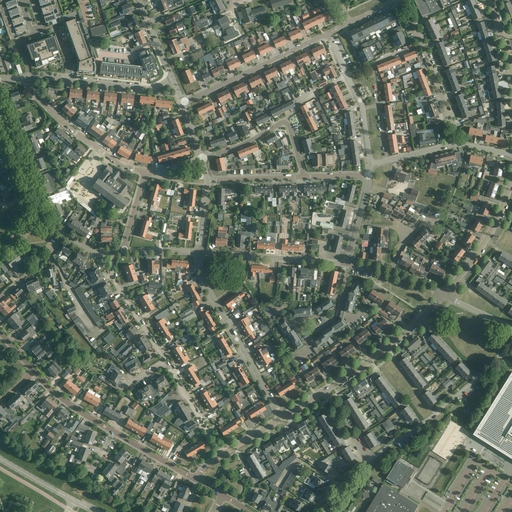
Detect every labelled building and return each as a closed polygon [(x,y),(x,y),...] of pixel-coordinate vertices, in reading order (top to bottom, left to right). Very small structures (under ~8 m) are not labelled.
[(0,11),(1,15),(5,13),(3,9),(7,7),(8,12),(12,11),(11,7),(17,5),(15,0),(14,0),(0,5),(0,11)] [(184,4),(182,0),(178,0),(160,8),(162,12),(169,9),(177,6),(177,7),(184,4)] [(210,0),(211,1),(209,2),(212,8),(214,7),(222,4),(220,1),(221,1),(220,0),(210,0)] [(280,7),(277,0),(273,0),(270,1),(273,10),(280,7)] [(423,18),(441,10),(438,2),(437,0),(417,0),(415,1),(423,18)] [(449,0),(437,0),(438,2),(441,10),(451,5),(451,3),(449,0)] [(464,10),(476,5),(474,0),(470,0),(466,2),(467,4),(463,6),(464,9),(464,10)] [(506,12),(511,9),(511,5),(511,6),(510,2),(503,5),(506,12)] [(61,12),(58,3),(55,5),(51,6),(48,7),(41,9),(43,14),(49,12),(50,15),(54,14),(52,10),(56,8),(58,13),(61,12)] [(129,4),(117,9),(119,13),(123,12),(124,15),(133,11),(129,4)] [(214,7),(212,8),(215,15),(217,13),(219,13),(220,15),(223,14),(222,11),(225,10),(223,6),(222,4),(214,7)] [(324,5),(322,6),(322,7),(324,6),(327,12),(324,14),(327,20),(333,17),(330,11),(328,7),(327,4),(324,5)] [(476,5),(465,10),(467,13),(470,12),(472,14),(479,11),(476,5)] [(196,13),(193,6),(187,9),(190,16),(196,13)] [(264,7),(258,9),(260,17),(267,15),(264,7)] [(18,8),(12,11),(8,12),(5,13),(1,15),(4,23),(8,22),(6,17),(10,16),(11,20),(15,19),(14,16),(20,14),(18,8)] [(254,21),(254,20),(251,11),(250,8),(242,11),(244,19),(243,19),(245,24),(254,21)] [(254,20),(260,17),(258,9),(251,11),(254,20)] [(305,14),(311,28),(316,25),(314,19),(311,20),(307,11),(304,12),(305,14)] [(479,11),(472,14),(474,21),(482,17),(479,11)] [(61,12),(58,13),(54,14),(50,15),(44,18),(45,23),(52,21),(53,25),(48,27),(57,24),(55,19),(59,18),(61,22),(64,21),(61,12)] [(391,12),(386,15),(390,25),(391,25),(396,22),(395,20),(396,19),(394,15),(393,16),(391,12)] [(173,16),(165,19),(166,23),(167,25),(173,23),(175,22),(174,20),(179,18),(178,15),(177,14),(173,16)] [(305,30),(311,28),(305,14),(302,16),(305,23),(303,24),(305,30)] [(327,20),(324,14),(319,16),(322,22),(327,20)] [(123,19),(122,15),(116,18),(109,21),(110,23),(110,24),(114,23),(123,19)] [(195,22),(197,26),(207,21),(209,20),(208,18),(205,17),(200,20),(197,15),(193,17),(195,22)] [(390,25),(386,15),(381,17),(386,28),(391,26),(391,25),(390,25)] [(221,16),(217,18),(220,24),(217,26),(219,29),(222,27),(228,25),(231,23),(227,16),(223,18),(221,16)] [(322,22),(319,16),(314,19),(316,25),(322,22)] [(21,17),(15,19),(11,20),(8,22),(4,23),(7,32),(11,30),(9,26),(13,24),(14,29),(18,28),(17,24),(23,22),(21,17)] [(135,17),(129,19),(126,21),(129,29),(133,27),(138,25),(135,17)] [(386,28),(381,17),(375,20),(380,30),(381,31),(386,28)] [(294,26),(292,27),(293,29),(293,30),(294,32),(297,38),(303,36),(300,29),(298,27),(301,26),(297,18),(294,19),(298,27),(295,28),(294,26)] [(79,59),(80,62),(89,59),(75,19),(65,23),(66,27),(67,27),(68,29),(67,30),(67,29),(67,30),(68,34),(69,34),(70,33),(71,36),(72,39),(71,39),(70,39),(73,47),(74,46),(76,52),(75,53),(75,52),(75,53),(78,60),(79,59)] [(428,29),(435,25),(432,19),(425,23),(428,29)] [(177,26),(169,29),(170,31),(169,32),(170,34),(171,34),(171,35),(179,32),(179,34),(185,32),(182,25),(183,25),(184,24),(182,20),(175,23),(177,26)] [(380,30),(375,20),(370,22),(375,31),(374,31),(375,32),(380,30)] [(197,26),(195,27),(197,31),(202,28),(209,25),(207,21),(197,26)] [(375,31),(370,22),(365,25),(369,34),(370,34),(374,31),(375,31)] [(479,32),(486,30),(483,22),(473,26),(475,30),(478,29),(479,32)] [(457,27),(455,23),(450,26),(451,28),(453,27),(454,29),(455,31),(451,33),(452,37),(459,34),(457,27)] [(228,24),(222,27),(224,32),(226,31),(228,36),(224,38),(226,42),(239,35),(237,31),(235,32),(233,27),(230,28),(228,24)] [(24,25),(18,28),(14,29),(11,30),(7,32),(10,40),(14,39),(12,34),(16,33),(18,38),(26,35),(26,34),(21,36),(20,33),(26,31),(24,25)] [(104,25),(90,29),(93,37),(94,37),(94,39),(105,35),(105,34),(106,33),(104,25)] [(369,34),(365,25),(360,27),(365,38),(371,36),(370,34),(369,34)] [(438,31),(435,25),(428,29),(431,35),(438,31)] [(205,31),(201,32),(202,33),(204,39),(216,34),(213,27),(205,31)] [(365,38),(360,27),(355,30),(360,41),(365,38)] [(293,30),(288,33),(289,34),(292,41),(297,38),(294,32),(293,30)] [(350,32),(353,40),(350,41),(353,47),(355,43),(360,41),(355,30),(350,32)] [(438,31),(431,35),(434,41),(441,38),(440,35),(442,34),(440,30),(438,31)] [(482,40),(488,38),(486,30),(479,32),(482,40)] [(133,38),(134,41),(144,37),(141,32),(134,34),(133,31),(127,34),(129,40),(133,38)] [(276,35),(277,34),(275,32),(272,33),(273,36),(271,37),(276,48),(282,46),(279,39),(276,35)] [(404,37),(401,32),(390,37),(393,43),(395,42),(404,37)] [(59,50),(54,37),(50,39),(51,40),(47,41),(47,40),(46,38),(34,43),(35,44),(35,46),(32,47),(31,46),(32,46),(31,45),(27,47),(32,60),(33,59),(37,68),(43,65),(42,64),(53,60),(54,61),(54,62),(60,59),(57,51),(59,50)] [(134,48),(130,49),(132,52),(140,48),(146,46),(145,43),(146,43),(144,37),(134,41),(135,44),(133,45),(134,48)] [(169,43),(171,49),(189,41),(187,37),(180,40),(181,41),(178,42),(176,39),(169,43)] [(284,37),(279,39),(282,46),(287,43),(284,37)] [(406,43),(404,37),(395,42),(398,47),(406,43)] [(491,46),(488,38),(482,40),(484,48),(491,46)] [(265,45),(263,46),(266,53),(272,51),(269,44),(271,43),(269,40),(264,42),(264,43),(265,45)] [(190,45),(189,41),(171,49),(174,55),(189,49),(188,46),(190,45)] [(438,50),(444,48),(442,42),(436,45),(438,50)] [(263,46),(258,49),(261,56),(266,53),(263,46)] [(322,46),(317,48),(320,55),(323,54),(325,56),(326,55),(322,46)] [(493,53),(491,46),(484,48),(487,55),(493,53)] [(370,47),(359,52),(361,58),(372,53),(370,47)] [(316,57),(320,55),(317,48),(311,51),(315,60),(317,59),(316,57)] [(100,64),(99,74),(103,75),(110,75),(117,76),(123,77),(130,78),(137,78),(141,79),(141,78),(142,78),(146,79),(147,79),(149,78),(150,79),(152,78),(156,77),(159,75),(157,70),(156,67),(153,59),(150,53),(149,49),(144,51),(139,53),(146,71),(144,72),(144,71),(142,71),(142,68),(100,64)] [(204,55),(201,50),(191,55),(194,61),(204,55)] [(251,53),(248,54),(251,60),(256,58),(253,51),(253,50),(250,51),(251,53)] [(220,75),(217,68),(217,69),(210,53),(202,57),(205,63),(208,61),(210,64),(211,63),(213,68),(210,69),(212,71),(215,78),(220,75)] [(307,53),(301,56),(304,63),(308,61),(309,63),(311,62),(307,53)] [(375,58),(372,53),(361,58),(364,63),(375,58)] [(495,61),(493,53),(487,55),(489,63),(495,61)] [(251,60),(248,54),(242,57),(246,63),(251,60)] [(405,61),(403,61),(406,69),(409,68),(407,63),(406,62),(408,61),(409,62),(409,64),(413,63),(409,54),(404,56),(405,61)] [(229,60),(226,61),(227,64),(230,70),(236,68),(232,61),(231,59),(230,56),(228,57),(229,60)] [(301,64),(304,63),(301,56),(295,58),(300,69),(303,67),(301,64)] [(93,58),(89,59),(80,62),(78,63),(77,72),(85,73),(85,72),(87,72),(87,73),(95,74),(96,67),(93,58)] [(399,58),(394,60),(396,66),(397,69),(400,67),(399,64),(401,64),(403,68),(398,70),(400,75),(406,73),(406,69),(403,61),(401,62),(399,58)] [(2,63),(0,63),(0,73),(4,72),(5,72),(6,73),(10,72),(6,61),(6,59),(1,61),(2,63)] [(217,68),(220,75),(226,73),(222,66),(222,65),(224,64),(222,59),(217,61),(220,67),(217,68)] [(232,61),(236,68),(241,65),(238,59),(232,61)] [(451,65),(449,59),(442,61),(444,67),(451,65)] [(285,63),(290,73),(291,76),(295,74),(294,71),(295,70),(291,61),(285,63)] [(387,76),(389,80),(394,78),(391,69),(391,68),(390,68),(388,62),(383,64),(386,73),(390,71),(391,75),(387,76)] [(284,75),(290,73),(285,63),(280,66),(284,75)] [(383,74),(386,73),(383,64),(377,66),(379,72),(382,71),(383,74)] [(323,70),(321,71),(323,75),(325,74),(326,76),(335,71),(332,66),(327,68),(323,70)] [(489,71),(486,72),(487,76),(490,76),(495,75),(494,66),(488,68),(489,71)] [(269,71),(273,78),(275,81),(280,78),(279,78),(275,68),(269,71)] [(203,69),(200,70),(203,76),(202,77),(205,82),(212,79),(209,73),(206,75),(203,69)] [(195,82),(190,70),(182,73),(187,85),(195,82)] [(416,72),(418,78),(424,76),(422,70),(416,72)] [(269,80),(273,78),(269,71),(264,73),(268,83),(270,82),(269,80)] [(314,81),(316,80),(319,79),(315,71),(310,73),(314,81)] [(335,71),(326,76),(329,81),(337,77),(335,71)] [(254,78),(257,85),(261,84),(262,86),(264,85),(259,76),(254,78)] [(424,76),(418,78),(421,85),(427,82),(424,76)] [(257,85),(254,78),(248,81),(253,90),(255,89),(254,87),(257,85)] [(328,84),(325,79),(321,82),(320,81),(317,83),(319,86),(320,88),(328,84)] [(278,88),(279,91),(287,87),(284,81),(276,85),(278,88)] [(421,85),(423,91),(429,89),(427,82),(421,85)] [(244,83),(238,86),(241,93),(245,91),(246,94),(248,93),(244,83)] [(331,88),(334,94),(340,91),(337,85),(331,88)] [(238,95),(241,93),(238,86),(232,89),(237,98),(239,97),(238,95)] [(57,89),(49,88),(48,94),(47,94),(47,98),(56,99),(56,95),(61,96),(62,88),(57,88),(57,89)] [(429,89),(423,91),(425,97),(431,95),(429,89)] [(82,91),(76,90),(75,98),(75,100),(81,101),(84,101),(84,97),(82,96),(82,91)] [(498,90),(492,91),(488,92),(489,99),(494,99),(494,100),(500,98),(498,90)] [(86,97),(84,97),(84,101),(84,100),(86,100),(86,102),(88,102),(89,99),(92,100),(93,92),(87,91),(86,97)] [(228,91),(222,93),(226,101),(226,100),(229,99),(230,101),(232,100),(228,91)] [(334,94),(336,99),(343,96),(340,91),(334,94)] [(20,98),(18,92),(10,95),(12,101),(13,101),(15,108),(21,106),(20,103),(18,104),(17,100),(20,98)] [(226,101),(222,93),(217,96),(221,106),(222,106),(228,103),(226,100),(226,101)] [(253,98),(256,104),(259,103),(263,101),(264,100),(262,95),(258,96),(253,98)] [(336,99),(334,100),(337,106),(339,105),(345,102),(343,96),(336,99)] [(143,103),(147,104),(148,98),(140,97),(139,103),(140,103),(140,105),(143,106),(143,103)] [(249,107),(256,104),(253,98),(246,102),(247,105),(249,107)] [(289,99),(286,101),(287,104),(290,109),(296,107),(293,101),(290,102),(289,99)] [(62,110),(66,114),(73,107),(74,104),(73,103),(67,100),(66,104),(67,104),(62,110)] [(156,101),(155,104),(155,109),(163,110),(164,101),(156,101)] [(164,101),(163,110),(170,111),(170,108),(171,108),(171,102),(164,101)] [(339,105),(342,110),(348,107),(345,102),(339,105)] [(211,103),(204,107),(208,114),(212,112),(212,113),(215,111),(214,109),(214,108),(211,103)] [(422,108),(421,109),(423,114),(428,112),(437,109),(435,103),(429,106),(427,103),(421,105),(422,108)] [(284,105),(282,106),(285,112),(290,109),(287,104),(284,105)] [(272,112),(271,112),(274,118),(279,115),(276,109),(274,105),(271,107),(273,111),(272,112)] [(309,111),(306,105),(301,107),(302,109),(303,113),(309,111)] [(285,112),(282,106),(276,109),(279,115),(285,112)] [(73,107),(66,114),(71,118),(77,111),(73,107)] [(204,107),(197,110),(199,114),(198,115),(201,121),(206,119),(205,118),(204,116),(208,114),(204,107)] [(224,107),(220,108),(225,119),(233,116),(232,112),(228,114),(224,107)] [(222,121),(225,119),(220,108),(217,110),(222,121)] [(309,111),(303,113),(306,120),(315,116),(316,115),(313,109),(309,111)] [(430,118),(426,119),(427,122),(434,119),(433,117),(439,114),(437,109),(428,112),(430,118)] [(99,114),(91,111),(89,114),(95,119),(99,114)] [(259,113),(264,123),(270,120),(267,114),(264,116),(262,111),(259,113)] [(498,111),(494,111),(494,112),(494,116),(495,116),(495,118),(495,119),(499,119),(505,119),(505,111),(498,111)] [(251,120),(247,112),(243,114),(247,122),(251,120)] [(75,122),(80,125),(84,119),(85,117),(80,113),(77,117),(78,118),(75,122)] [(264,123),(259,113),(256,115),(258,119),(256,120),(259,126),(264,123)] [(23,123),(20,125),(23,132),(32,129),(36,127),(32,129),(30,123),(32,122),(29,114),(21,117),(23,123)] [(315,116),(306,120),(309,126),(315,123),(318,122),(315,116)] [(107,117),(105,120),(109,123),(112,125),(113,124),(116,120),(115,120),(112,119),(107,117)] [(231,117),(222,122),(222,123),(224,127),(233,123),(231,117)] [(89,123),(84,119),(80,125),(85,129),(89,123)] [(174,129),(175,129),(180,127),(178,119),(172,121),(172,122),(169,123),(170,126),(173,125),(170,126),(171,130),(174,129)] [(91,125),(93,126),(89,132),(91,133),(91,134),(93,136),(98,130),(98,129),(95,127),(99,123),(94,120),(91,125)] [(242,124),(240,120),(235,123),(237,127),(243,138),(251,134),(245,123),(242,124)] [(152,126),(152,133),(160,130),(159,128),(162,126),(160,123),(160,122),(153,125),(153,126),(152,126)] [(317,129),(315,123),(309,126),(312,132),(317,129)] [(100,126),(98,129),(98,130),(93,136),(96,138),(96,137),(98,139),(105,130),(100,126)] [(180,127),(175,129),(176,133),(174,134),(175,137),(177,136),(177,137),(183,135),(180,127)] [(234,132),(232,127),(229,129),(232,134),(228,136),(231,141),(238,138),(235,131),(234,132)] [(50,137),(49,138),(55,143),(57,141),(64,133),(58,128),(54,133),(50,137)] [(107,146),(112,140),(117,133),(112,130),(109,134),(107,136),(102,142),(107,146)] [(145,134),(139,131),(136,137),(141,140),(145,134)] [(433,132),(426,133),(427,144),(435,143),(433,132)] [(64,133),(57,141),(63,146),(65,148),(67,146),(68,146),(73,141),(70,139),(64,133)] [(217,140),(219,146),(226,143),(225,139),(226,139),(225,133),(221,134),(223,138),(217,140)] [(419,140),(418,141),(419,143),(420,143),(420,145),(427,144),(426,133),(418,135),(419,140)] [(275,134),(266,139),(269,145),(275,141),(278,140),(275,134)] [(485,142),(492,143),(493,137),(493,135),(490,135),(490,136),(486,136),(485,142)] [(219,146),(217,140),(216,137),(213,139),(214,141),(213,142),(211,138),(208,139),(210,144),(211,144),(212,148),(219,146)] [(40,152),(34,138),(24,141),(25,145),(28,144),(32,154),(40,152)] [(302,142),(304,148),(312,145),(310,139),(302,142)] [(112,140),(107,146),(112,149),(117,143),(112,140)] [(120,143),(116,148),(119,149),(117,153),(119,154),(119,155),(121,156),(122,156),(126,150),(127,147),(120,143)] [(257,144),(250,147),(253,153),(259,151),(259,150),(257,144)] [(312,145),(304,148),(306,154),(309,153),(310,156),(316,154),(315,151),(313,151),(312,145)] [(85,151),(79,146),(75,151),(72,149),(68,155),(77,162),(85,151)] [(179,148),(180,151),(182,156),(189,154),(188,148),(187,149),(187,146),(184,147),(179,148)] [(126,150),(122,156),(127,159),(131,153),(133,150),(127,147),(126,150)] [(250,147),(244,150),(247,158),(254,155),(253,153),(250,147)] [(241,160),(247,158),(244,150),(238,152),(241,160)] [(180,151),(172,153),(174,159),(182,156),(180,151)] [(449,152),(452,164),(457,163),(458,167),(461,167),(462,164),(460,155),(455,156),(454,151),(449,152)] [(135,155),(134,160),(142,162),(143,156),(139,155),(139,152),(137,152),(136,155),(135,155)] [(276,163),(275,164),(275,166),(276,166),(277,166),(277,170),(283,169),(282,156),(282,155),(282,152),(280,152),(280,153),(280,156),(277,157),(277,160),(278,160),(278,163),(277,163),(276,163)] [(315,158),(314,159),(314,162),(314,167),(322,167),(322,153),(319,153),(319,155),(315,155),(315,158)] [(331,154),(328,155),(328,167),(335,166),(335,159),(336,159),(336,153),(331,153),(331,154)] [(441,166),(441,164),(439,154),(434,156),(436,163),(433,164),(432,169),(436,170),(437,168),(437,167),(441,166)] [(154,158),(154,161),(158,160),(159,163),(167,161),(165,155),(157,157),(157,158),(154,158)] [(289,156),(282,156),(283,169),(289,169),(289,164),(291,163),(291,158),(289,159),(289,156)] [(475,166),(476,164),(475,164),(477,157),(471,156),(469,162),(469,165),(470,165),(470,166),(475,167),(475,166)] [(36,160),(35,157),(30,159),(32,165),(35,164),(38,170),(45,168),(42,158),(37,160),(36,160)] [(216,160),(218,166),(225,164),(227,164),(225,158),(216,160)] [(496,161),(494,168),(502,170),(504,163),(496,161)] [(0,170),(1,170),(2,173),(4,173),(9,171),(10,170),(7,163),(0,166),(0,170)] [(69,173),(64,179),(67,182),(72,176),(78,168),(74,165),(68,173),(69,173)] [(133,185),(108,166),(104,172),(98,180),(98,179),(92,187),(98,192),(97,194),(100,196),(101,194),(112,203),(109,207),(113,210),(116,205),(122,210),(128,202),(122,198),(128,190),(128,191),(133,185)] [(502,170),(494,168),(493,176),(501,178),(502,170)] [(401,171),(397,170),(396,173),(393,180),(403,183),(404,181),(408,182),(410,177),(400,174),(401,171)] [(52,182),(49,173),(44,175),(45,180),(40,182),(41,186),(43,185),(46,194),(55,191),(52,182)] [(71,177),(65,186),(69,186),(74,179),(72,177),(71,177)] [(4,186),(10,194),(13,192),(14,193),(17,190),(12,184),(11,184),(9,182),(4,186)] [(499,185),(491,183),(489,189),(496,192),(499,185)] [(152,192),(157,194),(157,193),(158,190),(164,192),(166,188),(159,186),(154,184),(152,192)] [(346,184),(345,188),(349,190),(349,193),(353,194),(356,186),(350,184),(350,185),(346,184)] [(322,185),(313,186),(313,194),(317,193),(317,192),(326,192),(326,188),(322,188),(322,185)] [(0,197),(2,196),(5,200),(8,197),(7,196),(10,194),(4,186),(1,189),(0,189),(0,197)] [(288,192),(289,192),(292,192),(292,197),(296,197),(296,193),(297,193),(297,186),(288,187),(288,192)] [(313,186),(304,186),(304,192),(305,192),(305,196),(309,196),(309,194),(313,194),(313,186)] [(273,187),(264,188),(264,193),(264,195),(268,195),(268,198),(272,197),(272,195),(273,195),(273,193),(273,187)] [(288,192),(288,187),(280,187),(280,193),(281,193),(281,197),(285,197),(285,195),(289,195),(289,192),(288,192)] [(184,189),(183,193),(190,194),(190,196),(189,198),(195,199),(196,190),(190,190),(184,189)] [(419,191),(412,189),(410,195),(404,193),(403,197),(409,199),(416,201),(417,197),(419,191)] [(493,199),(496,192),(489,189),(487,193),(484,192),(483,195),(486,196),(493,199)] [(67,190),(64,191),(47,198),(48,200),(45,201),(47,206),(50,204),(51,207),(58,205),(62,204),(61,200),(65,199),(66,202),(70,200),(67,190)] [(152,192),(149,200),(152,201),(151,205),(155,206),(157,197),(158,198),(159,194),(157,193),(157,194),(152,192)] [(349,193),(348,197),(343,195),(342,199),(336,198),(335,203),(344,206),(345,201),(351,203),(353,194),(349,193)] [(228,197),(224,197),(219,196),(219,206),(221,206),(221,210),(225,210),(225,201),(227,201),(228,197)] [(187,198),(186,201),(188,201),(187,211),(191,211),(191,207),(194,207),(195,199),(189,198),(187,198)] [(481,200),(478,206),(482,207),(489,210),(492,205),(482,201),(481,200)] [(324,207),(323,210),(324,211),(326,207),(339,210),(338,214),(343,215),(342,218),(347,220),(349,211),(343,210),(344,206),(335,203),(326,201),(324,207)] [(380,210),(385,213),(389,206),(384,203),(382,206),(380,204),(378,207),(380,209),(380,210)] [(58,205),(51,207),(51,208),(53,213),(54,212),(56,218),(62,215),(58,205)] [(389,206),(385,213),(390,216),(392,213),(392,214),(396,206),(394,205),(392,208),(389,206)] [(396,206),(392,214),(397,217),(403,207),(400,206),(399,208),(396,206)] [(408,211),(403,207),(397,217),(403,220),(404,217),(408,211)] [(487,216),(489,210),(482,207),(480,211),(478,210),(477,212),(487,216)] [(73,211),(69,209),(64,217),(68,220),(73,211)] [(404,217),(409,221),(414,214),(408,210),(408,211),(404,217)] [(415,211),(414,214),(409,221),(415,224),(421,215),(415,211)] [(75,217),(72,215),(68,221),(71,223),(69,227),(74,231),(80,222),(77,220),(78,219),(75,217)] [(251,226),(251,215),(241,215),(241,219),(247,219),(247,225),(250,225),(250,226),(251,226)] [(267,216),(260,215),(259,219),(262,223),(267,223),(267,216)] [(476,220),(474,223),(481,227),(484,221),(475,216),(474,219),(476,220)] [(141,229),(147,230),(148,227),(149,227),(151,218),(147,217),(146,221),(144,220),(141,229)] [(183,226),(182,230),(185,230),(191,231),(192,222),(189,222),(190,218),(186,218),(185,226),(183,226)] [(345,228),(347,220),(342,218),(339,218),(338,221),(336,221),(335,225),(339,226),(339,227),(345,228)] [(83,228),(79,234),(85,237),(89,232),(92,234),(94,227),(93,227),(95,221),(92,220),(91,226),(90,226),(90,227),(88,228),(85,226),(83,228)] [(457,223),(459,224),(465,228),(467,225),(458,220),(456,220),(456,222),(457,223)] [(74,231),(79,234),(83,228),(81,226),(82,224),(80,222),(74,231)] [(478,232),(481,227),(474,223),(472,227),(470,225),(469,227),(478,232)] [(146,234),(147,230),(141,229),(139,237),(144,238),(151,240),(152,236),(146,234)] [(191,231),(185,230),(185,234),(179,234),(178,238),(184,238),(184,239),(190,239),(191,231)] [(425,230),(421,235),(426,240),(429,243),(433,239),(432,238),(435,235),(430,230),(427,232),(425,230)] [(467,234),(465,238),(472,242),(475,237),(467,231),(465,233),(467,234)] [(238,232),(237,247),(244,248),(245,237),(247,237),(247,232),(238,232)] [(438,240),(440,242),(443,243),(445,244),(449,237),(443,233),(438,240)] [(422,245),(426,240),(421,235),(416,239),(422,245)] [(332,244),(335,244),(340,246),(342,237),(336,236),(336,237),(332,236),(331,239),(333,240),(332,244)] [(472,242),(465,238),(463,241),(461,240),(458,243),(462,246),(464,244),(468,247),(472,242)] [(266,249),(266,241),(266,240),(266,239),(264,239),(263,239),(262,240),(262,241),(258,241),(257,242),(253,242),(253,246),(257,246),(257,249),(266,249)] [(266,241),(266,249),(275,250),(275,239),(271,239),(270,241),(266,241)] [(422,245),(416,239),(412,243),(417,249),(422,245)] [(291,243),(287,243),(287,240),(284,240),(283,244),(282,244),(282,250),(291,251),(291,243)] [(291,242),(291,243),(291,251),(299,252),(300,249),(304,249),(304,245),(295,245),(295,242),(291,242)] [(335,244),(334,248),(329,247),(328,250),(332,251),(332,253),(338,254),(340,246),(335,244)] [(72,250),(64,245),(61,251),(59,249),(56,254),(53,256),(56,261),(60,257),(62,255),(64,255),(67,257),(69,257),(71,254),(70,253),(72,250)] [(455,252),(461,257),(465,252),(457,245),(455,247),(458,249),(455,252)] [(399,263),(400,264),(399,265),(402,266),(402,265),(405,266),(409,259),(403,256),(405,254),(401,252),(399,258),(402,259),(399,263)] [(461,257),(455,252),(453,255),(451,253),(449,255),(458,262),(461,257)] [(498,259),(504,263),(508,256),(502,252),(498,259)] [(16,253),(11,257),(16,264),(19,267),(26,261),(21,254),(19,256),(16,253)] [(77,264),(82,256),(77,253),(74,258),(71,257),(68,262),(72,264),(74,263),(77,264)] [(82,256),(77,264),(80,266),(79,269),(81,269),(87,262),(86,261),(87,259),(82,256)] [(16,264),(11,257),(6,261),(11,268),(16,264)] [(405,266),(410,269),(411,269),(413,264),(414,264),(415,263),(409,259),(405,266)] [(483,266),(495,275),(501,267),(497,265),(494,269),(491,267),(493,264),(488,260),(483,266)] [(159,268),(159,261),(148,261),(148,273),(152,273),(152,275),(155,275),(155,269),(159,268)] [(179,267),(179,261),(171,261),(171,264),(167,264),(166,268),(175,268),(175,271),(178,271),(179,267)] [(187,262),(179,261),(179,267),(184,267),(183,273),(188,274),(189,265),(187,265),(187,262)] [(81,269),(80,271),(84,274),(85,272),(90,269),(91,269),(90,268),(89,267),(91,264),(87,262),(81,269)] [(410,269),(409,271),(415,274),(419,267),(418,267),(419,265),(415,263),(414,264),(413,264),(411,269),(410,269)] [(2,264),(0,265),(0,272),(2,275),(5,273),(10,278),(12,276),(14,275),(10,270),(8,271),(2,264)] [(436,274),(440,267),(433,264),(429,271),(436,274)] [(127,275),(134,273),(132,265),(124,268),(127,275)] [(251,266),(251,276),(254,276),(254,272),(259,272),(259,266),(251,266)] [(492,278),(495,275),(483,266),(478,272),(479,272),(484,276),(486,273),(489,276),(486,280),(489,283),(492,278)] [(419,267),(415,274),(420,277),(421,276),(426,278),(428,273),(424,271),(424,270),(419,267)] [(440,267),(436,274),(443,278),(447,270),(440,267)] [(17,273),(12,268),(10,270),(14,275),(17,279),(19,276),(24,273),(21,269),(17,273)] [(51,270),(50,268),(47,269),(47,270),(47,274),(43,275),(44,280),(51,279),(52,285),(54,284),(55,288),(58,287),(59,290),(64,289),(64,287),(62,281),(58,282),(56,282),(54,273),(53,273),(53,269),(51,270)] [(92,278),(100,273),(97,268),(92,272),(90,269),(85,272),(84,274),(82,276),(85,278),(87,276),(90,276),(92,278)] [(288,290),(293,291),(296,291),(297,283),(296,283),(296,277),(296,269),(289,268),(289,277),(288,290)] [(307,279),(308,269),(301,269),(301,278),(298,278),(298,287),(304,287),(304,279),(307,279)] [(316,284),(317,279),(314,279),(314,270),(308,269),(307,279),(310,280),(310,288),(316,288),(316,284)] [(330,279),(336,280),(338,272),(331,271),(330,279)] [(92,278),(90,280),(92,283),(94,287),(99,284),(98,282),(103,278),(100,273),(92,278)] [(137,281),(134,273),(127,275),(130,283),(137,281)] [(479,284),(476,288),(481,293),(486,286),(483,284),(482,284),(485,280),(482,278),(481,279),(479,277),(476,281),(479,284)] [(36,291),(41,289),(37,278),(31,281),(36,291)] [(330,279),(328,286),(335,288),(336,280),(330,279)] [(25,292),(27,296),(30,294),(33,292),(40,301),(42,300),(43,302),(44,301),(39,295),(38,296),(36,291),(31,281),(25,283),(21,285),(24,289),(23,290),(25,292)] [(352,285),(359,290),(363,285),(357,281),(355,283),(354,283),(352,285)] [(191,295),(196,292),(192,285),(190,286),(188,282),(184,284),(188,292),(189,291),(191,295)] [(99,284),(94,287),(97,291),(99,295),(101,294),(109,288),(106,283),(101,287),(99,284)] [(359,290),(352,285),(351,288),(352,288),(348,294),(355,295),(359,290)] [(486,286),(481,293),(486,297),(491,290),(494,287),(490,285),(488,288),(486,286)] [(335,288),(328,286),(326,294),(333,295),(335,288)] [(19,287),(13,292),(14,294),(15,294),(17,297),(21,293),(22,294),(25,292),(23,290),(22,291),(19,287)] [(56,299),(48,288),(44,291),(50,300),(52,298),(53,300),(56,299)] [(112,293),(109,288),(101,294),(103,297),(101,298),(98,301),(100,304),(101,303),(103,302),(109,299),(107,297),(112,293)] [(374,301),(379,294),(373,290),(368,297),(374,301)] [(496,294),(491,290),(486,297),(492,301),(496,294)] [(200,300),(196,292),(191,295),(190,295),(191,299),(195,307),(199,305),(197,301),(200,300)] [(238,293),(231,298),(235,303),(245,295),(243,292),(240,295),(238,293)] [(296,293),(296,300),(300,301),(306,301),(306,297),(303,297),(303,298),(300,298),(300,293),(296,293)] [(357,296),(355,295),(348,294),(347,297),(346,296),(345,299),(354,302),(355,298),(356,298),(357,296)] [(385,298),(379,294),(374,301),(381,305),(385,298)] [(496,294),(492,301),(497,305),(502,298),(496,294)] [(146,295),(138,299),(143,306),(150,302),(146,296),(146,295)] [(0,310),(1,312),(7,306),(5,304),(10,300),(8,297),(0,304),(0,310)] [(231,305),(235,303),(231,298),(225,303),(231,311),(234,309),(231,305)] [(507,303),(502,298),(497,305),(502,309),(507,303)] [(110,302),(109,299),(103,302),(101,303),(105,310),(112,307),(114,310),(119,306),(115,300),(113,302),(112,300),(110,302)] [(324,302),(329,309),(331,307),(331,309),(335,306),(333,302),(332,302),(330,299),(327,301),(326,300),(324,302)] [(346,303),(345,306),(353,308),(354,305),(353,305),(354,302),(345,299),(344,302),(346,303)] [(386,308),(392,312),(397,305),(390,301),(386,308)] [(150,302),(143,306),(147,313),(155,309),(150,302)] [(322,304),(319,306),(324,313),(327,312),(326,311),(329,309),(324,302),(322,303),(322,304)] [(9,308),(7,306),(1,312),(5,316),(16,306),(14,304),(9,308)] [(397,305),(392,312),(398,317),(403,310),(397,305)] [(74,306),(65,310),(67,314),(68,315),(73,312),(76,311),(74,306)] [(324,313),(319,306),(317,308),(316,307),(314,308),(314,310),(318,314),(318,316),(321,314),(322,315),(324,313)] [(181,318),(192,312),(190,308),(183,312),(184,313),(179,315),(181,318)] [(237,308),(232,312),(235,316),(237,319),(239,317),(237,314),(240,312),(237,308)] [(119,319),(119,320),(125,316),(121,309),(113,314),(112,313),(106,317),(109,321),(117,316),(119,319)] [(156,321),(168,315),(166,310),(154,316),(156,321)] [(206,322),(211,319),(207,312),(204,313),(202,310),(198,312),(203,319),(202,319),(202,320),(197,323),(199,326),(206,321),(206,322)] [(14,314),(7,320),(11,325),(18,319),(21,316),(18,312),(17,312),(17,313),(16,313),(15,313),(14,314)] [(78,318),(73,312),(68,315),(72,320),(73,321),(78,318)] [(195,316),(192,312),(181,318),(185,324),(187,322),(186,320),(195,316)] [(35,316),(33,317),(28,322),(32,326),(38,320),(35,316)] [(119,319),(114,322),(119,330),(122,328),(121,325),(122,325),(128,321),(125,316),(119,320),(119,319)] [(243,330),(248,327),(246,323),(249,322),(247,317),(239,322),(243,330)] [(339,321),(337,322),(341,330),(344,328),(343,327),(346,325),(344,322),(345,322),(343,318),(341,317),(341,318),(338,320),(339,321)] [(18,319),(11,325),(16,330),(23,324),(18,319)] [(165,328),(165,327),(164,325),(166,323),(164,319),(156,324),(160,331),(165,328)] [(211,319),(206,322),(208,325),(207,326),(211,333),(215,331),(213,327),(215,326),(211,319)] [(282,331),(288,326),(287,324),(288,323),(286,319),(281,322),(282,323),(279,325),(281,328),(280,329),(282,331)] [(379,324),(384,330),(390,325),(385,319),(379,324)] [(259,324),(265,333),(269,330),(263,321),(259,324)] [(377,321),(371,326),(373,328),(378,335),(384,330),(379,324),(377,321)] [(333,323),(331,325),(336,332),(339,330),(339,331),(341,330),(337,322),(334,324),(333,323)] [(165,328),(160,331),(165,338),(167,337),(170,341),(173,339),(167,331),(174,327),(172,323),(165,327),(165,328)] [(205,331),(201,325),(196,329),(199,334),(205,331)] [(336,332),(331,325),(328,326),(329,327),(326,329),(331,336),(334,335),(333,334),(336,332)] [(27,330),(20,336),(20,337),(20,338),(21,339),(22,339),(24,341),(29,337),(30,338),(36,333),(34,330),(33,331),(30,327),(31,327),(30,326),(28,328),(27,330)] [(129,329),(127,326),(118,334),(122,337),(125,335),(129,339),(137,332),(132,326),(129,329)] [(290,329),(288,326),(282,331),(283,333),(284,333),(286,335),(288,334),(295,330),(294,328),(292,329),(291,328),(290,329)] [(255,339),(248,327),(243,330),(248,337),(250,336),(252,340),(255,339)] [(331,336),(326,329),(324,331),(323,330),(321,331),(322,333),(326,339),(329,337),(329,338),(331,336)] [(366,329),(360,334),(365,340),(371,336),(366,329)] [(290,340),(297,335),(295,333),(296,332),(295,330),(288,334),(289,337),(290,340)] [(114,337),(110,333),(103,339),(108,344),(114,337)] [(321,336),(318,338),(323,345),(325,344),(325,343),(327,341),(326,339),(322,333),(320,335),(321,336)] [(427,334),(423,337),(424,339),(425,341),(428,338),(433,344),(439,338),(434,333),(430,337),(427,334)] [(181,339),(183,343),(188,339),(190,342),(193,340),(189,334),(181,339)] [(359,345),(365,340),(360,334),(354,339),(359,345)] [(43,347),(41,343),(46,339),(43,336),(40,338),(38,335),(33,339),(36,343),(30,348),(35,354),(43,347)] [(221,348),(227,345),(223,338),(221,340),(218,335),(215,337),(221,348)] [(292,341),(294,344),(301,340),(300,337),(298,337),(297,335),(290,340),(291,342),(292,341)] [(138,345),(147,340),(144,336),(138,339),(138,340),(136,341),(135,343),(133,345),(133,346),(134,347),(135,347),(138,346),(138,345)] [(412,342),(421,353),(429,347),(426,344),(422,347),(419,344),(422,342),(418,337),(412,342)] [(321,347),(323,345),(318,338),(316,339),(315,338),(311,341),(314,345),(315,345),(317,348),(320,346),(321,347)] [(439,338),(433,344),(438,349),(444,343),(439,338)] [(150,347),(147,340),(138,345),(138,346),(142,352),(150,347)] [(303,342),(301,340),(294,344),(296,347),(295,348),(297,350),(303,345),(302,343),(303,342)] [(421,353),(412,342),(406,347),(411,352),(413,349),(416,352),(411,356),(414,359),(421,353)] [(444,343),(438,349),(442,354),(448,348),(444,343)] [(177,357),(182,354),(176,344),(172,347),(173,349),(172,349),(177,357)] [(351,344),(345,349),(350,355),(356,351),(351,344)] [(121,352),(120,353),(123,356),(132,348),(129,345),(123,350),(121,352)] [(231,353),(227,345),(221,348),(222,348),(219,350),(221,353),(224,352),(227,358),(232,356),(231,354),(231,353)] [(289,355),(283,346),(279,349),(282,353),(281,353),(284,358),(289,355)] [(43,347),(35,354),(39,359),(45,355),(48,359),(54,354),(50,350),(49,349),(48,349),(46,349),(45,350),(43,347)] [(260,347),(255,349),(257,351),(256,352),(260,359),(266,356),(268,354),(269,354),(265,347),(262,349),(260,347)] [(453,353),(448,348),(442,354),(447,358),(447,359),(453,353)] [(121,352),(119,349),(116,352),(113,354),(115,357),(120,353),(121,352)] [(350,355),(345,349),(339,353),(343,360),(350,355)] [(400,362),(404,368),(410,363),(406,358),(410,355),(408,353),(407,354),(405,352),(401,355),(404,359),(400,362)] [(447,359),(447,358),(445,360),(447,363),(449,361),(452,364),(458,358),(453,353),(447,359)] [(182,354),(177,357),(181,364),(189,359),(187,356),(184,357),(182,354)] [(266,356),(260,359),(265,367),(273,362),(275,360),(273,356),(270,358),(268,354),(266,356)] [(151,360),(149,355),(144,358),(143,357),(139,359),(142,365),(151,360)] [(328,360),(332,367),(339,363),(334,356),(328,360)] [(140,363),(136,358),(131,362),(131,365),(126,368),(129,374),(139,368),(137,365),(140,363)] [(326,371),(332,367),(328,360),(322,364),(326,371)] [(55,362),(54,362),(53,362),(52,363),(53,365),(52,366),(47,371),(53,378),(62,370),(56,363),(55,363),(55,362)] [(410,363),(404,368),(408,373),(414,369),(410,363)] [(460,373),(466,368),(462,363),(456,368),(460,373)] [(107,372),(109,374),(120,381),(123,376),(118,372),(119,370),(112,365),(109,369),(107,372)] [(235,372),(232,373),(236,381),(239,379),(245,376),(240,368),(238,369),(236,365),(233,367),(235,372)] [(193,366),(185,371),(190,378),(195,375),(198,373),(194,368),(193,366)] [(66,373),(62,376),(64,378),(72,371),(69,367),(65,370),(66,371),(66,372),(66,373)] [(310,372),(315,379),(321,374),(316,368),(310,372)] [(471,373),(466,368),(460,373),(465,378),(471,373)] [(414,369),(408,373),(412,379),(418,374),(414,369)] [(226,379),(220,370),(215,373),(221,382),(226,379)] [(315,379),(310,372),(304,376),(309,383),(315,379)] [(479,438),(503,453),(511,458),(511,372),(473,435),(479,438)] [(120,381),(109,374),(107,378),(102,375),(101,375),(100,376),(99,376),(99,377),(98,378),(104,382),(104,381),(110,384),(112,382),(117,386),(120,381)] [(422,379),(418,374),(412,379),(416,384),(422,380),(422,379)] [(202,387),(203,386),(208,384),(207,382),(209,380),(208,378),(203,380),(203,379),(199,381),(195,375),(190,378),(194,385),(195,385),(196,387),(201,384),(202,387)] [(163,376),(158,379),(163,387),(166,385),(167,387),(170,386),(168,383),(168,384),(163,376)] [(241,382),(238,383),(241,388),(242,390),(246,388),(245,386),(249,383),(245,376),(239,379),(241,382)] [(386,381),(382,376),(375,381),(379,386),(386,381)] [(442,377),(439,380),(441,382),(442,384),(444,387),(448,384),(446,382),(446,381),(445,380),(442,378),(442,377)] [(364,378),(358,382),(367,394),(375,389),(372,385),(368,389),(365,386),(368,384),(365,378),(364,378)] [(153,389),(156,394),(161,391),(160,389),(163,387),(158,379),(153,382),(156,387),(153,389)] [(63,386),(69,391),(74,385),(68,380),(63,386)] [(90,382),(87,380),(81,388),(84,390),(90,382)] [(285,387),(288,392),(295,388),(294,385),(298,383),(296,380),(292,383),(292,382),(285,387)] [(422,380),(416,384),(420,390),(426,385),(422,380)] [(32,381),(27,385),(32,391),(37,387),(32,381)] [(383,392),(390,387),(386,381),(379,386),(383,392)] [(208,384),(203,386),(205,390),(207,388),(208,390),(214,386),(212,382),(208,384)] [(367,394),(358,382),(352,387),(356,392),(359,390),(361,393),(356,397),(359,400),(367,394)] [(32,391),(27,385),(22,390),(27,396),(31,393),(33,395),(34,394),(32,391)] [(74,385),(69,391),(75,396),(80,390),(74,385)] [(142,388),(147,397),(150,395),(152,397),(156,394),(153,389),(150,391),(147,385),(142,388)] [(281,397),(288,392),(285,387),(282,389),(280,386),(276,389),(281,397)] [(251,388),(250,387),(245,390),(248,396),(254,392),(252,388),(251,388)] [(388,397),(394,392),(390,387),(383,392),(388,397)] [(147,397),(142,388),(141,389),(141,388),(137,390),(138,391),(137,391),(140,397),(138,398),(141,404),(144,402),(146,401),(148,401),(149,400),(147,397)] [(87,392),(83,399),(90,403),(94,396),(93,396),(95,393),(89,389),(87,392)] [(201,395),(205,403),(211,400),(205,390),(200,393),(201,395)] [(423,396),(427,401),(433,397),(429,391),(423,396)] [(398,398),(394,392),(388,397),(392,403),(398,398)] [(17,394),(12,399),(20,407),(21,406),(19,403),(22,400),(24,403),(27,400),(25,399),(21,394),(19,396),(17,394)] [(163,404),(169,397),(167,394),(161,401),(161,402),(163,405),(163,404)] [(100,400),(94,396),(90,403),(96,407),(100,400)] [(28,397),(25,399),(27,400),(30,404),(29,404),(31,405),(32,407),(34,405),(33,403),(28,397)] [(43,413),(53,401),(48,397),(41,405),(39,404),(36,407),(43,413)] [(437,402),(433,397),(427,401),(431,407),(437,402)] [(355,404),(351,398),(344,402),(348,408),(355,404)] [(398,398),(392,403),(396,408),(402,403),(398,398)] [(17,409),(20,407),(12,399),(7,403),(9,405),(6,407),(12,414),(14,412),(12,409),(15,406),(17,409)] [(211,400),(205,403),(210,410),(218,405),(215,401),(212,402),(211,400)] [(58,405),(53,401),(43,413),(39,418),(40,420),(45,414),(48,417),(58,405)] [(181,401),(174,405),(177,410),(174,412),(176,415),(179,413),(184,422),(191,418),(181,401)] [(242,408),(238,401),(234,404),(238,410),(242,408)] [(139,405),(135,402),(131,406),(135,410),(139,405)] [(261,402),(253,406),(258,414),(266,410),(261,402)] [(159,409),(156,411),(154,413),(154,414),(160,417),(161,418),(170,410),(165,404),(164,406),(159,409)] [(355,404),(348,408),(352,414),(358,410),(355,404)] [(103,414),(110,418),(114,412),(109,409),(111,406),(109,405),(107,408),(106,407),(103,414)] [(0,406),(0,418),(1,417),(2,419),(6,419),(8,418),(11,421),(15,417),(12,414),(6,407),(3,410),(0,406)] [(258,414),(253,406),(249,409),(247,411),(246,410),(244,412),(249,420),(251,418),(251,419),(258,414)] [(401,412),(405,417),(412,412),(407,407),(401,412)] [(60,410),(55,416),(59,419),(60,418),(63,420),(64,419),(67,421),(70,417),(67,415),(69,413),(62,408),(60,410)] [(362,415),(358,410),(352,414),(355,419),(362,415)] [(118,414),(114,412),(110,418),(118,422),(121,416),(120,416),(122,412),(119,411),(118,414)] [(405,417),(403,418),(405,421),(407,419),(410,423),(416,418),(412,412),(405,417)] [(376,414),(374,415),(376,417),(377,417),(378,418),(377,418),(380,422),(383,420),(378,413),(376,414)] [(319,418),(322,424),(329,420),(325,414),(319,418)] [(359,425),(366,421),(363,417),(365,416),(364,414),(362,415),(355,419),(359,425)] [(315,419),(313,416),(306,421),(309,426),(312,424),(311,422),(315,419)] [(56,436),(50,444),(52,445),(53,444),(54,444),(55,444),(56,443),(57,443),(57,442),(58,441),(58,440),(58,439),(57,439),(59,436),(60,436),(61,436),(62,435),(63,435),(63,434),(63,433),(63,432),(63,431),(63,430),(64,428),(71,432),(78,422),(73,419),(71,418),(70,420),(68,423),(65,422),(62,426),(56,436)] [(186,425),(183,427),(187,433),(196,427),(193,421),(191,418),(184,422),(185,423),(186,425)] [(134,431),(137,426),(136,425),(138,422),(134,420),(132,421),(129,419),(125,426),(134,431)] [(228,426),(231,431),(238,427),(237,425),(241,422),(239,419),(228,426)] [(326,430),(333,425),(329,420),(322,424),(326,430)] [(367,420),(366,421),(359,425),(363,431),(369,427),(367,423),(369,422),(367,420)] [(387,431),(390,428),(389,426),(388,426),(385,421),(381,424),(384,429),(385,428),(387,431)] [(308,428),(304,422),(297,426),(301,432),(304,430),(308,435),(311,434),(307,428),(308,428)] [(62,426),(58,424),(55,428),(54,427),(50,432),(56,436),(62,426)] [(86,433),(86,436),(93,439),(96,433),(89,430),(90,427),(80,424),(76,429),(86,433)] [(223,436),(231,431),(228,426),(225,428),(223,425),(219,428),(223,436)] [(329,435),(336,431),(333,425),(326,430),(329,435)] [(142,428),(137,426),(134,431),(143,436),(147,429),(142,427),(142,428)] [(295,434),(292,429),(285,434),(291,442),(297,438),(294,435),(295,434)] [(340,437),(336,431),(329,435),(333,441),(340,437)] [(55,436),(49,432),(45,437),(47,439),(41,446),(45,449),(55,436)] [(364,437),(368,443),(374,439),(371,433),(364,437)] [(158,446),(162,440),(157,438),(157,436),(153,434),(149,441),(158,446)] [(82,435),(81,440),(81,441),(83,442),(91,445),(93,439),(86,436),(85,436),(82,435)] [(276,442),(274,443),(275,446),(277,448),(280,447),(281,448),(284,446),(285,449),(288,447),(285,441),(282,436),(275,440),(276,442)] [(333,441),(330,443),(334,448),(337,447),(338,449),(342,446),(341,444),(343,443),(340,437),(333,441)] [(376,438),(374,439),(368,443),(371,449),(378,445),(376,442),(378,441),(376,438)] [(70,440),(69,443),(72,444),(71,446),(71,447),(72,445),(75,447),(75,448),(79,449),(78,452),(79,453),(87,456),(89,450),(81,446),(82,444),(76,442),(73,441),(73,442),(70,440)] [(162,440),(158,446),(168,451),(171,444),(167,442),(167,443),(162,440)] [(198,444),(193,447),(196,453),(205,447),(201,440),(197,443),(198,444)] [(271,443),(264,447),(265,449),(268,454),(271,452),(274,456),(277,454),(275,450),(277,448),(275,446),(273,447),(271,443)] [(55,448),(50,444),(44,451),(49,455),(55,448)] [(188,458),(196,453),(193,447),(188,450),(188,448),(183,451),(188,458)] [(345,457),(352,453),(349,447),(342,451),(345,457)] [(122,448),(118,453),(124,459),(125,459),(127,461),(132,456),(129,453),(122,448)] [(249,457),(247,458),(250,464),(257,460),(260,458),(256,451),(253,453),(251,451),(247,453),(249,457)] [(85,462),(87,456),(79,453),(78,456),(75,455),(74,455),(68,453),(65,460),(73,463),(74,459),(76,460),(77,461),(80,462),(81,462),(82,461),(85,462)] [(120,463),(119,465),(123,469),(127,465),(125,463),(122,461),(124,459),(118,453),(114,458),(120,463)] [(352,453),(345,457),(349,463),(356,458),(352,453)] [(328,457),(333,465),(333,464),(333,465),(338,462),(338,461),(343,458),(341,456),(336,459),(333,454),(328,457)] [(333,465),(328,457),(320,462),(318,466),(330,474),(333,468),(332,467),(333,465)] [(143,470),(147,463),(142,460),(139,464),(138,463),(134,471),(138,473),(141,468),(143,470)] [(253,469),(260,465),(257,460),(250,464),(253,469)] [(414,470),(398,460),(386,478),(403,489),(414,470)] [(110,462),(106,467),(113,473),(114,473),(116,471),(117,472),(121,475),(125,471),(123,469),(119,465),(117,464),(116,465),(115,464),(113,464),(110,462)] [(143,470),(138,478),(145,482),(147,479),(152,471),(151,471),(153,467),(147,463),(143,470)] [(257,474),(263,470),(260,465),(253,469),(257,474)] [(106,467),(101,473),(108,478),(107,479),(111,482),(110,483),(114,486),(119,480),(115,477),(114,478),(112,476),(114,474),(114,473),(113,473),(106,467)] [(290,475),(295,478),(300,471),(294,468),(290,475)] [(160,480),(164,473),(158,470),(156,474),(155,473),(151,481),(154,483),(157,478),(160,480)] [(267,476),(263,470),(257,474),(260,480),(267,476)] [(171,483),(169,481),(167,481),(170,477),(164,473),(160,480),(163,481),(158,490),(160,492),(158,495),(162,497),(171,483)] [(325,482),(316,476),(314,480),(312,479),(311,480),(310,479),(307,485),(314,489),(316,486),(319,488),(320,488),(323,484),(325,482)] [(383,484),(373,478),(372,480),(381,486),(365,511),(413,511),(418,505),(383,483),(383,484)] [(124,486),(121,483),(116,488),(115,487),(110,493),(115,497),(120,491),(119,491),(124,486)] [(182,488),(180,490),(188,494),(191,488),(183,485),(180,484),(179,486),(182,488)] [(317,494),(306,488),(300,498),(308,503),(310,500),(312,501),(312,500),(315,497),(317,494)] [(188,494),(180,490),(177,489),(175,492),(174,491),(171,497),(177,499),(178,496),(186,500),(188,494)] [(263,500),(265,501),(267,498),(266,498),(265,497),(267,493),(263,490),(261,493),(262,494),(261,496),(256,493),(252,500),(257,503),(260,500),(262,502),(263,500)] [(177,499),(171,497),(171,499),(169,498),(168,501),(174,504),(173,507),(181,510),(184,504),(176,501),(177,499)] [(273,502),(267,498),(265,501),(266,502),(263,507),(270,511),(271,510),(274,511),(276,510),(277,508),(276,507),(278,505),(277,504),(278,503),(277,502),(275,501),(274,501),(273,502)] [(304,505),(296,499),(294,503),(292,502),(290,505),(291,506),(299,511),(300,511),(302,507),(303,507),(304,505)] [(180,511),(181,510),(173,507),(161,501),(160,504),(163,505),(162,506),(163,508),(167,509),(166,511),(180,511)]
